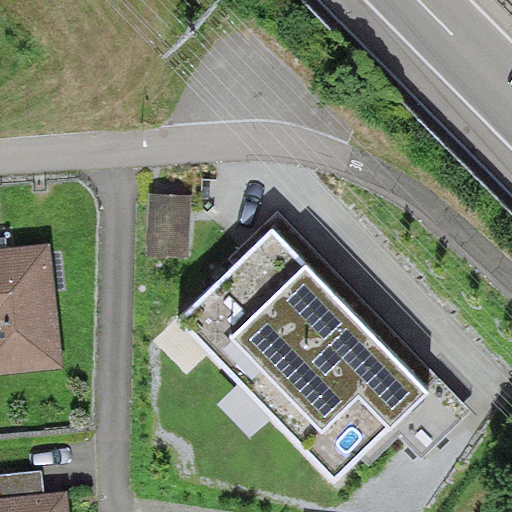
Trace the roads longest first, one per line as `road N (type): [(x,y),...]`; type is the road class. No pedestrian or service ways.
road 1 (residential): [(0,155),(305,143),(418,200),(511,284)]
road 2 (motorway): [(427,0),(511,85)]
